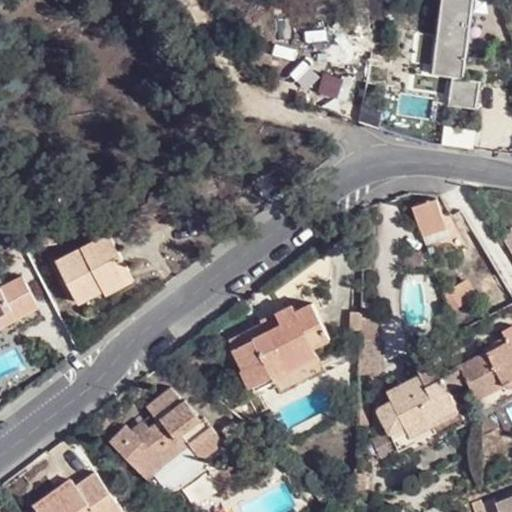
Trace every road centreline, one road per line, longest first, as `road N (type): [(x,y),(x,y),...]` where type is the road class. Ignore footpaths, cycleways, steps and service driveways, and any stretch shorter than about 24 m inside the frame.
road 1 (residential): [(0,447),(364,169),(421,158),(511,173)]
road 2 (track): [(374,165),(359,142),(265,111),(238,91),(175,0)]
